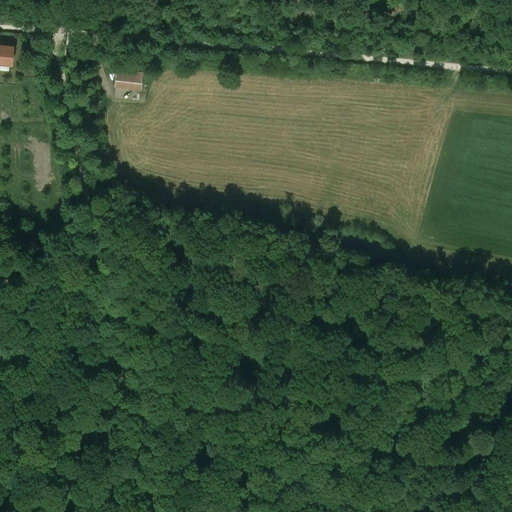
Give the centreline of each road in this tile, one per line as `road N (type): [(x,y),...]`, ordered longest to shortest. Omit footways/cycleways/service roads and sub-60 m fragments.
road 1 (track): [(154,511),(54,30)]
road 2 (unclassified): [(54,30),(511,72)]
